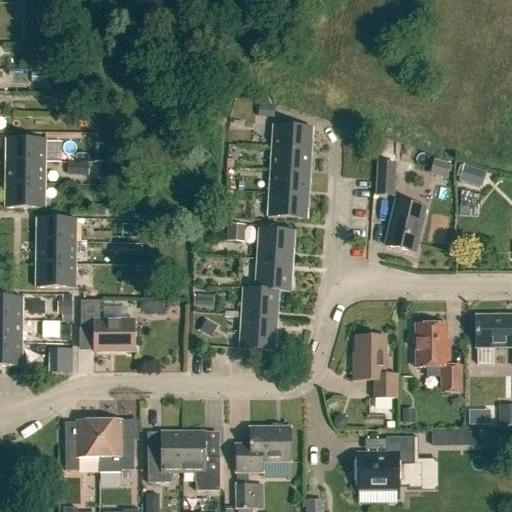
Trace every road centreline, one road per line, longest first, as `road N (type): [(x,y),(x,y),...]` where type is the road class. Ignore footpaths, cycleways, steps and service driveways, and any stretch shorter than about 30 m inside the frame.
road 1 (residential): [(337,284),(311,370),(291,385),(76,387),(0,420)]
road 2 (residential): [(511,283),(337,284)]
